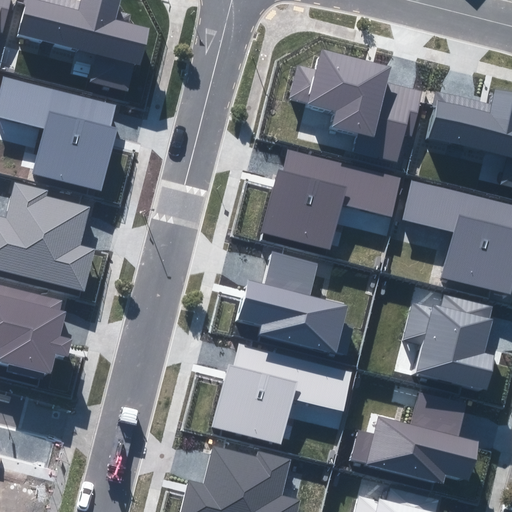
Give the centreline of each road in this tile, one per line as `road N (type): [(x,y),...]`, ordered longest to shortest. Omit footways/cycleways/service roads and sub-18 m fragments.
road 1 (residential): [(230,0),(120,433)]
road 2 (residential): [(511,31),(389,0)]
road 3 (residential): [(0,401),(120,433)]
